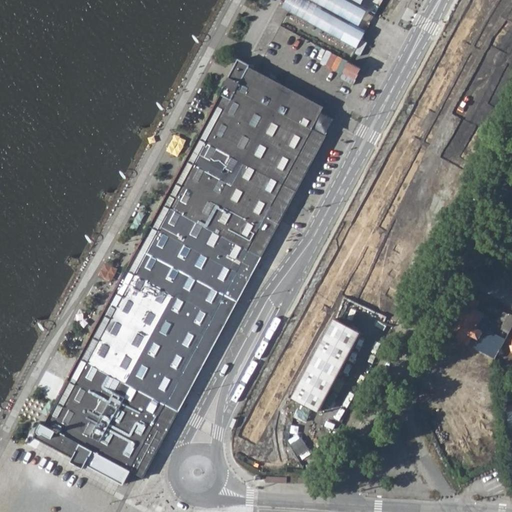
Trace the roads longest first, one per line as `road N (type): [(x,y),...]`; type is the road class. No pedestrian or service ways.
road 1 (secondary): [(440,0),(316,235),(219,395),(205,457)]
road 2 (secondary): [(213,480),(249,497),(482,511)]
